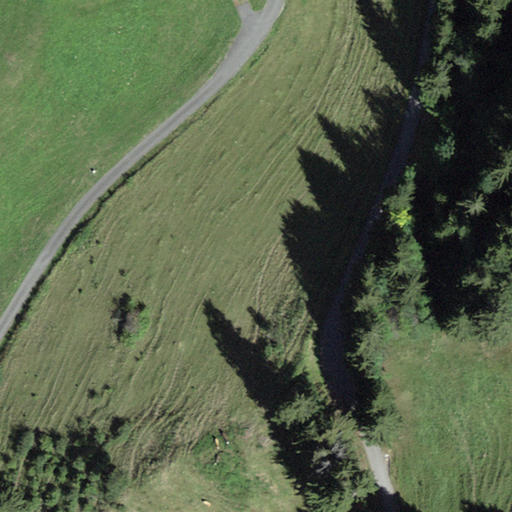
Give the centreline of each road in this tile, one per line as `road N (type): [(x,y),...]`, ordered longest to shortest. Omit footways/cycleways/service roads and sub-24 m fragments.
road 1 (unclassified): [(389,511),(344,378),(337,315),(390,176),(436,0)]
road 2 (track): [(0,327),(91,198),(217,80),(258,33),(273,0)]
